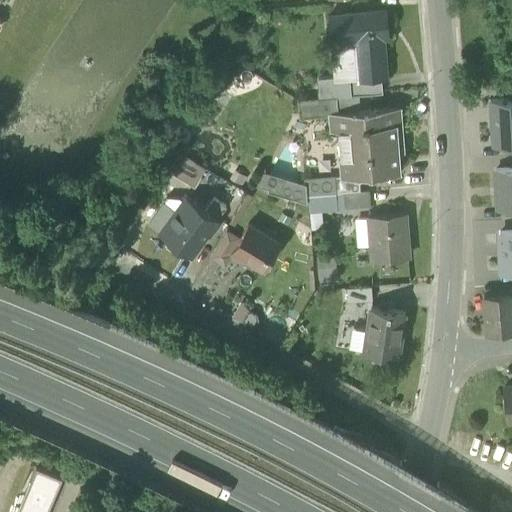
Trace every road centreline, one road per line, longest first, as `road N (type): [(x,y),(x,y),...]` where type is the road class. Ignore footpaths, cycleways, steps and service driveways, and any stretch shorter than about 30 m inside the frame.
road 1 (motorway): [(409,511),(220,405),(0,312)]
road 2 (residential): [(426,438),(101,259)]
road 3 (tertiary): [(435,0),(452,194),(444,357)]
road 4 (motorway): [(0,366),(301,511)]
